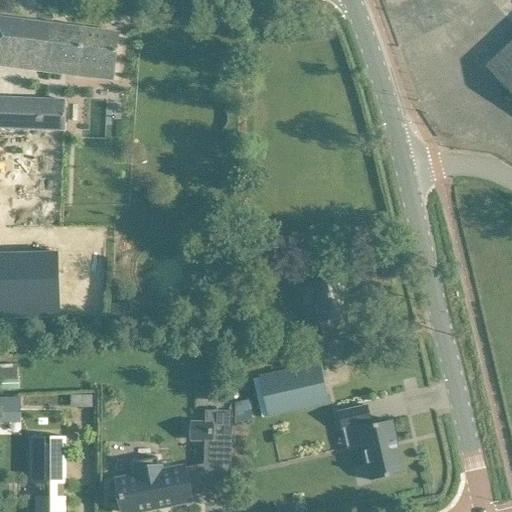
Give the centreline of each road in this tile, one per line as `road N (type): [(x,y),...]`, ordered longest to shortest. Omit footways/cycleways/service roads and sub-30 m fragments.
road 1 (unclassified): [(483,511),(403,172)]
road 2 (unclassified): [(403,172),(350,0)]
